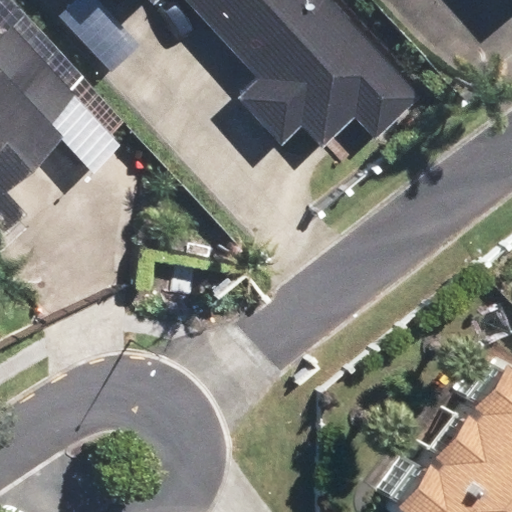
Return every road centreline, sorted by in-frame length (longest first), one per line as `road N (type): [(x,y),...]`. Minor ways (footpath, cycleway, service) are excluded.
road 1 (residential): [(168,411),(482,164),(511,149)]
road 2 (residential): [(0,436),(21,420),(100,393),(168,411)]
